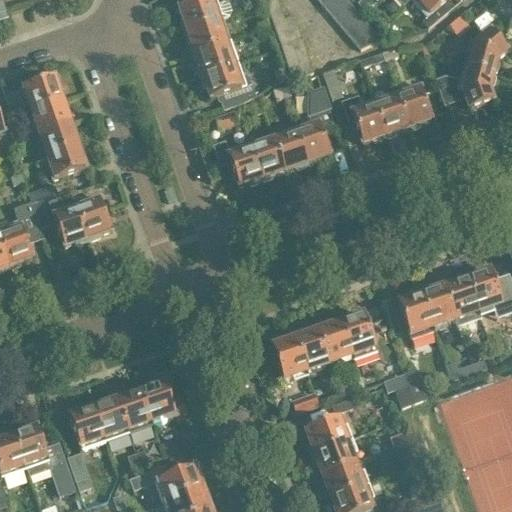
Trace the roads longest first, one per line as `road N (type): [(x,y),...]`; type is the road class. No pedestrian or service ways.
road 1 (residential): [(223,287),(511,186)]
road 2 (residential): [(88,32),(177,304)]
road 3 (residential): [(223,287),(131,17)]
road 4 (residential): [(274,511),(194,298)]
road 5 (residential): [(0,365),(177,304)]
